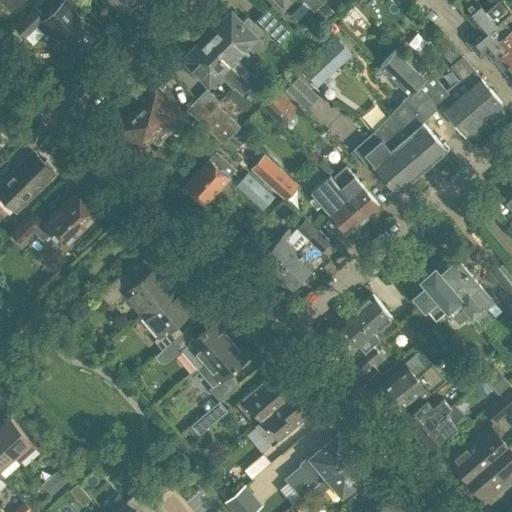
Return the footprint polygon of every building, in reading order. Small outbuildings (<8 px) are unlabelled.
[(92,45),(102,36),(68,0),(64,0),(44,19),(72,48),(77,48),(86,40),(92,45)] [(110,0),(124,14),(139,0),(110,0)] [(322,2),(319,0),(279,0),(283,3),(280,6),(289,15),(303,1),(313,11),(322,2)] [(498,0),(486,11),(477,0),(454,0),(463,11),(465,9),(482,29),(468,41),(480,56),(487,50),(506,34),(500,27),(510,19),(511,17),(511,11),(502,0),(498,0)] [(31,41),(40,33),(34,27),(46,16),(36,5),(15,25),(31,41)] [(317,15),(324,22),(334,12),(327,5),(317,15)] [(101,21),(106,15),(98,7),(92,12),(101,21)] [(280,41),(290,31),(267,9),(257,19),(280,41)] [(231,11),(204,38),(239,74),(240,73),(251,85),(252,85),(257,79),(235,57),(247,45),(253,51),(263,42),(256,35),(261,31),(248,18),(243,23),(231,11)] [(506,34),(507,33),(511,28),(511,20),(510,19),(500,27),(506,34)] [(435,42),(452,63),(463,54),(445,33),(435,42)] [(511,38),(507,33),(506,34),(487,50),(495,59),(495,60),(505,73),(511,68),(511,69),(511,38)] [(340,64),(353,53),(338,37),(325,49),(340,64)] [(204,38),(185,57),(209,82),(218,73),(233,88),(235,86),(243,94),(251,85),(240,73),(239,74),(204,38)] [(318,86),(340,64),(325,49),(303,70),(318,86)] [(423,76),(395,49),(380,64),(410,93),(390,113),(393,116),(394,116),(409,134),(408,134),(419,146),(432,161),(449,147),(444,141),(443,143),(422,121),(425,117),(440,104),(440,102),(450,93),(447,89),(430,70),(423,76)] [(440,102),(440,104),(441,104),(468,135),(472,135),(480,129),(480,124),(478,122),(491,110),(494,113),(503,105),(500,102),(502,101),(481,77),(463,54),(452,63),(450,65),(461,77),(447,89),(450,93),(440,102)] [(298,76),(285,88),(306,109),(319,96),(298,76)] [(164,138),(170,132),(172,130),(172,126),(184,115),(157,87),(135,108),(164,138)] [(275,87),(259,104),(281,125),(297,108),(275,87)] [(217,104),(220,100),(207,88),(198,96),(200,98),(199,99),(209,110),(217,103),(217,104)] [(252,103),(233,88),(227,95),(246,111),(252,103)] [(209,110),(199,99),(200,98),(198,96),(187,109),(222,142),(231,134),(240,125),(217,104),(217,103),(209,110)] [(164,138),(135,108),(116,127),(139,150),(151,137),(158,144),(163,139),(164,138)] [(415,176),(432,161),(419,146),(408,134),(409,134),(394,116),(393,116),(376,131),(415,176)] [(371,167),(375,164),(398,190),(415,176),(376,131),(355,149),(371,167)] [(233,152),(242,143),(231,134),(222,142),(233,152)] [(263,154),(258,149),(251,156),(256,162),(251,168),(285,200),(299,185),(264,153),(263,154)] [(236,168),(216,150),(209,158),(209,157),(185,184),(205,203),(229,176),(236,168)] [(45,161),(34,151),(0,184),(0,198),(3,196),(17,210),(55,172),(52,169),(54,167),(47,159),(45,161)] [(367,216),(381,205),(347,165),(335,175),(343,185),(341,186),(348,193),(347,193),(367,216)] [(257,204),(269,190),(246,170),(234,183),(257,204)] [(349,232),(367,216),(347,193),(348,193),(341,186),(331,173),(312,189),(349,232)] [(84,202),(76,194),(45,224),(32,210),(9,232),(19,242),(33,228),(44,239),(52,231),(65,244),(96,214),(93,211),(94,208),(88,202),(84,202)] [(293,232),(290,229),(283,236),(259,261),(275,276),(310,239),(319,229),(306,218),(297,227),(293,232)] [(317,254),(321,250),(330,240),(319,229),(310,239),(275,276),(291,291),(315,266),(315,265),(321,258),(317,254)] [(453,253),(436,267),(462,297),(460,299),(473,314),(487,302),(484,299),(490,294),(458,258),(453,253)] [(511,295),(511,266),(507,259),(492,271),(511,295)] [(142,315),(179,284),(160,263),(134,284),(124,272),(100,293),(110,305),(124,294),(142,315)] [(437,319),(460,299),(462,297),(436,267),(422,278),(423,279),(411,289),(437,319)] [(163,349),(171,343),(182,333),(174,324),(196,305),(179,284),(142,315),(160,336),(155,340),(163,349)] [(382,338),(399,323),(393,316),(374,293),(356,308),(376,330),(382,338)] [(425,337),(436,327),(418,306),(406,316),(425,337)] [(360,344),(376,330),(356,308),(341,321),(360,344)] [(233,336),(218,318),(196,336),(189,327),(182,333),(171,343),(179,352),(182,349),(197,367),(233,336)] [(346,356),(360,344),(341,321),(327,333),(346,356)] [(220,400),(238,385),(228,373),(249,355),(233,336),(197,367),(212,386),(210,388),(220,400)] [(450,341),(441,349),(446,355),(455,348),(450,341)] [(371,361),(380,353),(373,345),(364,353),(371,361)] [(455,348),(446,355),(452,362),(460,354),(455,348)] [(362,374),(373,364),(371,361),(364,353),(352,363),(362,374)] [(379,387),(389,399),(426,368),(415,355),(405,363),(406,364),(379,387)] [(476,385),(483,378),(470,362),(462,369),(476,385)] [(426,368),(389,399),(400,412),(408,405),(411,409),(446,380),(432,363),(426,368)] [(499,394),(511,384),(496,368),(485,377),(499,394)] [(292,392),(292,391),(291,392),(273,371),(237,402),(255,424),(292,392)] [(137,385),(141,382),(141,376),(137,372),(130,377),(137,385)] [(483,378),(476,385),(474,386),(482,394),(491,386),(483,378)] [(496,422),(511,408),(511,388),(486,410),(496,422)] [(292,392),(255,424),(273,445),(309,414),(292,393),(293,392),(292,392)] [(450,407),(451,406),(444,397),(433,406),(427,399),(404,419),(417,435),(429,425),(432,428),(441,421),(438,417),(447,410),(448,412),(452,409),(450,407)] [(198,434),(227,410),(219,401),(191,425),(198,434)] [(455,403),(451,406),(450,407),(452,409),(448,412),(447,410),(438,417),(441,421),(432,428),(429,425),(417,435),(428,448),(457,424),(456,424),(466,416),(455,403)] [(20,461),(38,445),(12,416),(0,426),(0,438),(15,456),(20,461)] [(468,479),(508,445),(490,424),(450,457),(468,479)] [(302,496),(313,486),(325,476),(355,452),(339,433),(312,456),(308,459),(305,459),(301,463),(301,465),(286,478),(302,496)] [(0,469),(15,456),(0,438),(0,469)] [(487,500),(511,478),(511,449),(508,445),(468,479),(487,500)] [(325,476),(313,486),(320,494),(334,482),(343,493),(344,492),(347,495),(356,488),(355,483),(370,470),(355,452),(325,476)] [(252,478),(271,462),(263,453),(244,470),(252,478)] [(71,490),(75,495),(82,489),(78,483),(71,490)] [(225,502),(234,511),(253,495),(245,485),(225,502)] [(158,511),(139,489),(112,511),(158,511)] [(365,511),(404,511),(406,511),(394,496),(394,495),(381,505),(378,501),(365,511)] [(12,511),(31,511),(33,510),(25,501),(12,511)]
